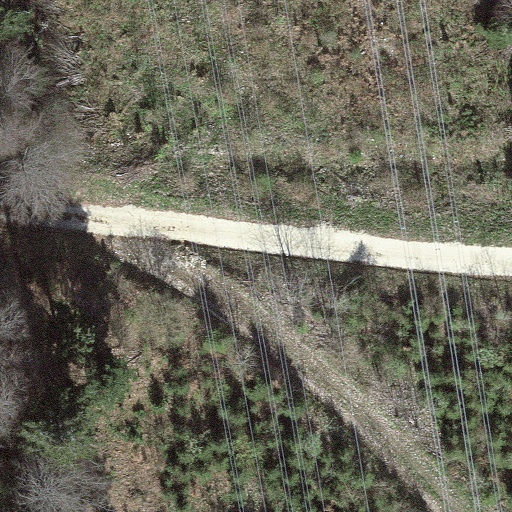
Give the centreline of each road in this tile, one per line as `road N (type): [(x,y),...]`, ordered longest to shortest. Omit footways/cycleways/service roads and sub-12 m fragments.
road 1 (track): [(0,212),(130,237),(511,276)]
road 2 (track): [(493,511),(130,237)]
